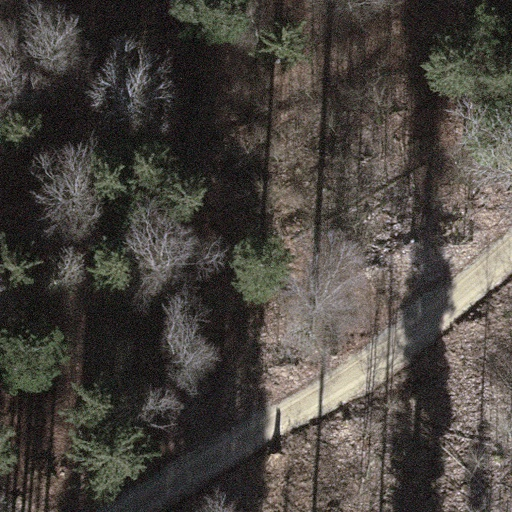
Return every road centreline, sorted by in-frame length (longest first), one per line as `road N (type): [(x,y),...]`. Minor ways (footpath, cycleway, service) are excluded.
road 1 (track): [(511,258),(423,327),(139,511)]
road 2 (track): [(0,226),(300,259),(387,290),(423,327)]
